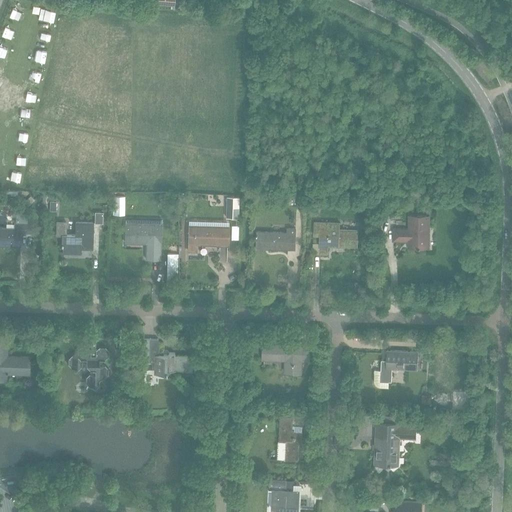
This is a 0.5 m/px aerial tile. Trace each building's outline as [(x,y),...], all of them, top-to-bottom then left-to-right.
[(16,213),(16,220),(15,220),(14,228),(0,227),(0,245),(19,246),(19,233),(27,233),(27,220),(27,213),(16,213)] [(428,247),(429,214),(409,214),(408,227),(393,227),(392,239),(408,240),(408,246),(428,247)] [(57,234),(61,235),(61,246),(62,246),(62,253),(80,253),(80,248),(92,248),(93,222),(76,222),(75,234),(66,234),(66,221),(57,221),(57,234)] [(357,246),(357,230),(339,229),(339,222),(315,222),(314,235),(320,235),(319,253),(328,253),(328,245),(357,246)] [(160,259),(161,225),(125,223),(125,242),(148,243),(147,258),(160,259)] [(228,244),(229,226),(189,225),(188,250),(197,251),(197,243),(228,244)] [(295,243),(295,228),(288,228),(287,233),(257,231),(257,249),(265,250),(265,248),(288,249),(288,243),(295,243)] [(28,374),(29,356),(2,356),(3,334),(0,334),(0,379),(6,380),(6,373),(28,374)] [(149,362),(157,362),(156,373),(166,373),(166,370),(188,371),(188,355),(174,355),(174,353),(169,353),(166,355),(157,355),(158,339),(142,338),(142,359),(149,359),(149,362)] [(307,357),(308,343),(294,343),(294,345),(263,343),(262,359),(285,360),(284,372),(301,372),(301,357),(307,357)] [(109,356),(109,350),(104,346),(99,345),(95,350),(90,349),(86,345),(81,345),(77,349),(77,354),(72,354),(67,358),(67,364),(71,368),(77,368),(81,364),(81,359),(86,359),(85,364),(89,369),(94,369),(94,373),(89,373),(85,377),(85,383),(88,387),(94,387),(98,383),(99,378),(104,378),(108,374),(108,368),(104,364),(99,364),(99,359),(104,360),(109,356)] [(407,369),(407,351),(387,350),(387,360),(382,360),(381,370),(375,370),(374,380),(375,383),(376,385),(378,386),(380,387),(388,387),(389,381),(391,381),(392,369),(407,369)] [(305,425),(305,416),(280,415),(278,446),(286,447),(285,459),(298,460),(299,448),(301,448),(302,438),(299,438),(300,431),(292,431),(293,425),(305,425)] [(401,422),(388,422),(389,416),(376,415),(374,463),(398,465),(400,437),(416,438),(417,424),(401,423),(401,422)] [(297,511),(299,491),(272,490),(272,509),(279,509),(278,511),(297,511)] [(392,511),(420,511),(421,502),(393,500),(392,511)]
